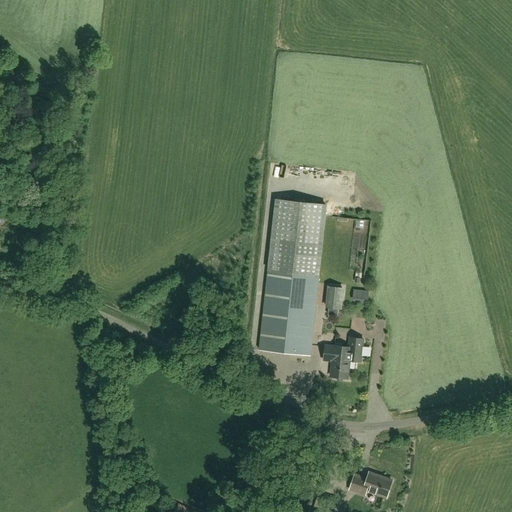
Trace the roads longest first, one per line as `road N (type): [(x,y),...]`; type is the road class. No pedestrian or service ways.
road 1 (unclassified): [(305,410),(115,316),(0,283)]
road 2 (unclassified): [(511,398),(379,422),(305,410)]
road 3 (unclassified): [(230,511),(305,410)]
